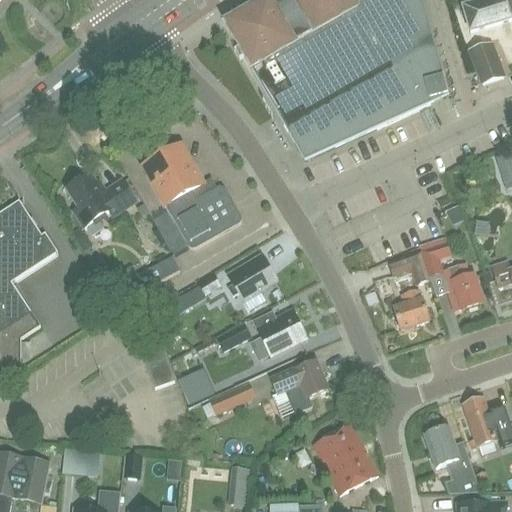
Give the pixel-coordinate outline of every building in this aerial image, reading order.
[(269,0),(225,26),(304,164),(430,106),(428,103),(439,99),(448,97),(443,80),(421,0),(269,0)] [(471,35),(511,22),(511,0),(492,0),(462,9),(471,35)] [(505,80),(492,46),(469,55),(482,89),(505,80)] [(161,154),(144,171),(165,209),(171,205),(176,214),(175,215),(174,216),(173,217),(173,218),(173,219),(173,220),(173,221),(173,223),(189,250),(190,251),(192,252),(193,252),(195,252),(238,228),(239,227),(240,226),(240,225),(241,224),(241,223),(241,222),(241,221),(241,220),(240,219),(225,192),(224,191),(223,191),(221,190),(220,190),(219,190),(218,190),(216,191),(211,182),(202,187),(182,144),(161,154)] [(495,159),(500,175),(511,171),(511,157),(511,154),(495,159)] [(91,178),(67,193),(80,212),(75,215),(84,230),(109,214),(113,219),(135,205),(122,184),(103,196),(91,178)] [(372,196),(386,194),(385,183),(370,185),(372,196)] [(464,200),(449,204),(452,217),(468,213),(464,200)] [(25,212),(19,204),(0,215),(0,386),(2,387),(20,375),(20,342),(40,329),(11,285),(58,255),(45,236),(40,239),(23,213),(25,212)] [(143,206),(136,210),(141,219),(148,215),(143,206)] [(445,243),(420,251),(429,281),(442,277),(445,288),(454,314),(461,312),(461,314),(483,306),(474,278),(470,280),(466,267),(443,275),(439,262),(450,259),(445,243)] [(394,279),(410,274),(415,288),(429,284),(421,258),(390,267),(394,279)] [(261,259),(228,279),(234,287),(227,291),(232,300),(239,296),(243,304),(276,284),(261,259)] [(116,308),(179,274),(171,260),(126,284),(117,267),(99,277),(116,308)] [(511,273),(510,274),(507,265),(492,270),(499,290),(511,286),(511,273)] [(204,299),(221,289),(213,276),(197,286),(204,299)] [(429,324),(422,303),(422,304),(418,293),(402,298),(405,308),(394,312),(401,333),(429,324)] [(169,321),(162,309),(155,313),(161,325),(169,321)] [(254,324),(271,358),(306,341),(292,315),(276,323),(272,315),(254,324)] [(223,354),(244,343),(237,330),(216,341),(223,354)] [(174,384),(158,339),(139,346),(150,380),(154,391),(156,391),(174,384)] [(271,384),(277,397),(285,394),(295,417),(312,411),(308,402),(328,393),(316,365),(271,384)] [(214,419),(249,404),(243,391),(208,406),(214,419)] [(497,443),(484,402),(462,409),(476,450),(497,443)] [(441,423),(460,416),(456,405),(437,412),(441,423)] [(72,427),(73,414),(51,413),(50,427),(72,427)] [(339,498),(377,479),(352,428),(313,448),(339,498)] [(448,467),(455,485),(473,479),(467,460),(460,463),(448,430),(424,439),(435,472),(448,467)] [(65,451),(62,477),(97,480),(99,456),(65,451)] [(0,511),(9,511),(12,502),(41,508),(44,496),(48,497),(52,479),(48,478),(50,467),(0,456),(0,511)] [(126,461),(124,480),(140,482),(142,462),(126,461)] [(181,463),(168,462),(166,482),(179,483),(181,463)] [(231,470),(230,484),(248,485),(249,472),(231,470)] [(490,490),(485,476),(476,479),(481,493),(490,490)] [(459,497),(478,496),(475,480),(455,487),(459,497)] [(97,511),(118,511),(119,499),(99,497),(97,511)] [(199,511),(201,500),(190,499),(188,511),(199,511)]
